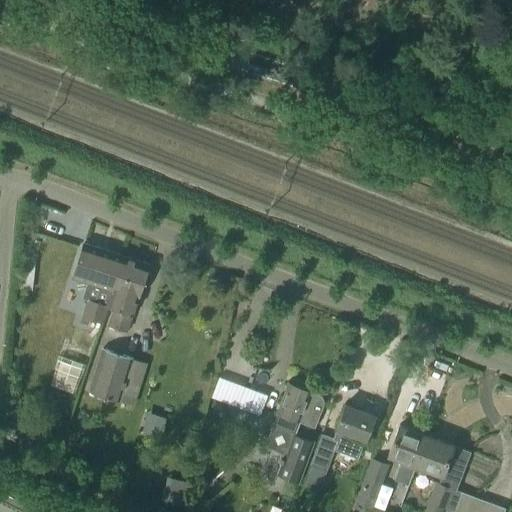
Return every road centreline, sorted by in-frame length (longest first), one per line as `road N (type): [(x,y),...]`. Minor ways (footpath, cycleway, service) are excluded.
road 1 (unclassified): [(511,369),(4,178)]
road 2 (tertiary): [(511,144),(68,0)]
